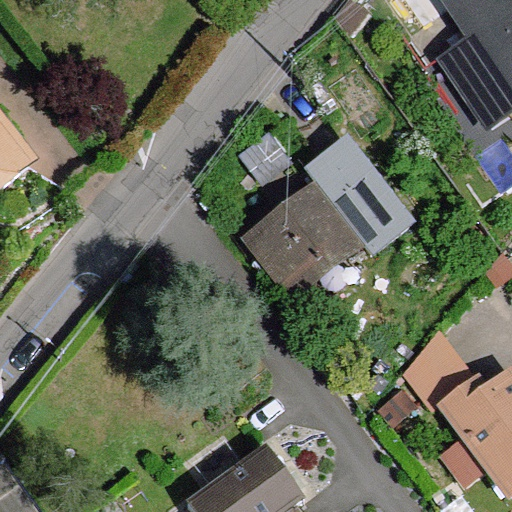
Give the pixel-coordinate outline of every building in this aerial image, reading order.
[(511,117),(511,0),(414,0),(429,22),(446,11),(467,42),(438,62),(487,135),(511,117)] [(0,187),(36,158),(0,114),(0,187)] [(316,187),(361,247),(371,261),(413,228),(345,140),(304,172),(316,187)] [(290,303),(361,247),(316,187),(243,244),(290,303)] [(511,376),(489,394),(481,383),(446,410),(511,498),(511,376)] [(321,511),(273,444),(190,502),(197,511),(321,511)]
